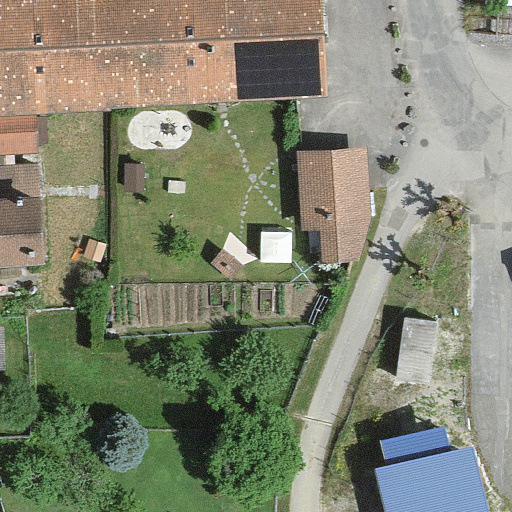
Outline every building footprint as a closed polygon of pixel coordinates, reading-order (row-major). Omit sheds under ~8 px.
[(0,0),(0,113),(319,90),(312,0),(0,0)] [(40,118),(0,120),(0,158),(42,156),(40,118)] [(361,152),(302,155),(306,228),(332,227),(334,266),(367,264),(361,152)] [(41,169),(0,171),(0,202),(0,203),(0,264),(48,261),(41,169)] [(409,310),(401,380),(433,384),(441,314),(409,310)] [(385,468),(375,470),(384,511),(488,511),(473,447),(449,453),(443,430),(380,445),(385,468)]
